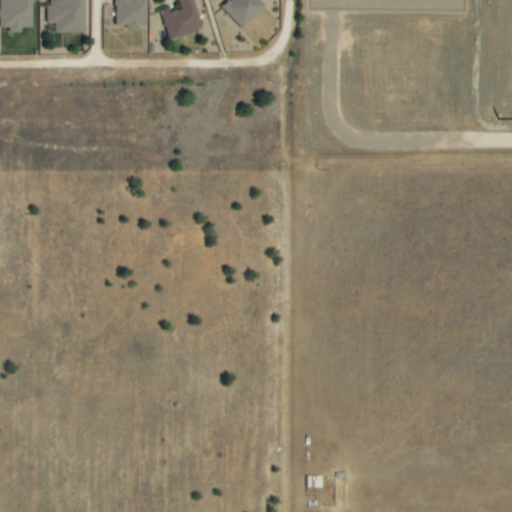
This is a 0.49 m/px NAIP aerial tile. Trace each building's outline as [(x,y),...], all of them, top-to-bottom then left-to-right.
[(32,0),(0,0),(0,10),(0,28),(11,28),(11,33),(22,33),(22,29),(33,28),(32,0)] [(47,0),(48,23),(56,23),(56,33),(87,33),(86,0),(47,0)] [(147,0),(116,0),(116,28),(147,28),(147,0)] [(161,12),(170,41),(204,31),(194,0),(179,0),(181,6),(161,12)] [(242,29),(265,7),(258,0),(230,0),(222,8),(242,29)]
